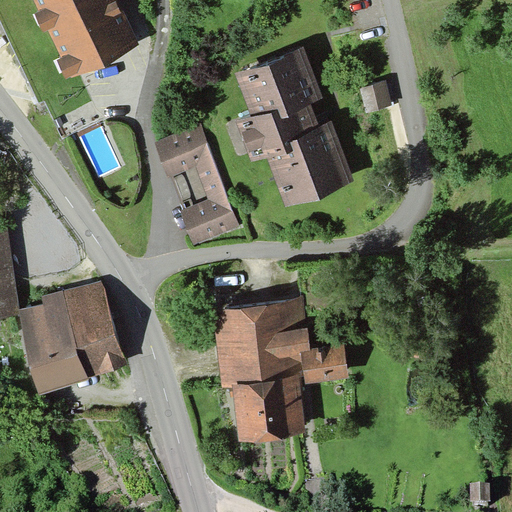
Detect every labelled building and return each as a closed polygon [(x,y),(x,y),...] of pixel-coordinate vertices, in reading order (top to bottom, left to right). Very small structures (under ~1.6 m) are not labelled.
[(113,0),(42,0),(74,69),(133,43),(113,0)] [(238,117),(247,141),(251,152),(266,147),(286,196),(345,174),(326,123),(313,128),(301,96),(314,91),(298,49),(238,72),(253,112),(238,117)] [(378,106),(378,105),(387,103),(382,81),(372,83),(372,82),(359,86),(364,109),(378,106)] [(194,239),(236,223),(199,126),(157,142),(168,171),(195,161),(210,200),(182,210),(194,239)] [(0,317),(11,315),(10,312),(0,239),(0,317)] [(330,264),(295,267),(298,299),(333,296),(330,264)] [(34,373),(34,374),(36,380),(35,380),(37,383),(121,356),(102,290),(18,309),(23,332),(32,367),(34,373)] [(306,375),(342,371),(338,345),(305,349),(303,326),(301,327),(298,299),(227,307),(241,430),(302,423),(298,382),(295,382),(294,374),(306,373),(306,375)] [(411,340),(411,353),(431,353),(431,340),(411,340)] [(485,492),(470,493),(470,508),(486,507),(485,492)]
